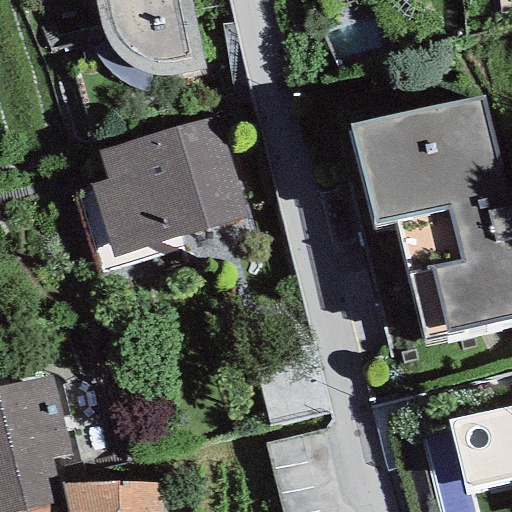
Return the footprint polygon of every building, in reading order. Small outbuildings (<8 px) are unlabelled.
[(189,0),(93,0),(94,8),(100,26),(108,42),(117,55),(128,65),(141,72),(154,76),(169,75),(185,74),(203,69),(189,0)] [(482,96),(349,127),(372,226),(397,220),(425,337),(511,317),(511,187),(504,189),(482,96)] [(219,117),(97,153),(106,180),(89,185),(111,260),(250,219),(219,117)] [(0,387),(0,472),(53,461),(69,458),(50,376),(0,387)] [(511,405),(450,420),(467,490),(511,478),(511,405)] [(58,483),(53,461),(0,472),(0,511),(65,511),(63,502),(58,483)] [(156,511),(155,484),(58,483),(63,502),(65,511),(156,511)]
